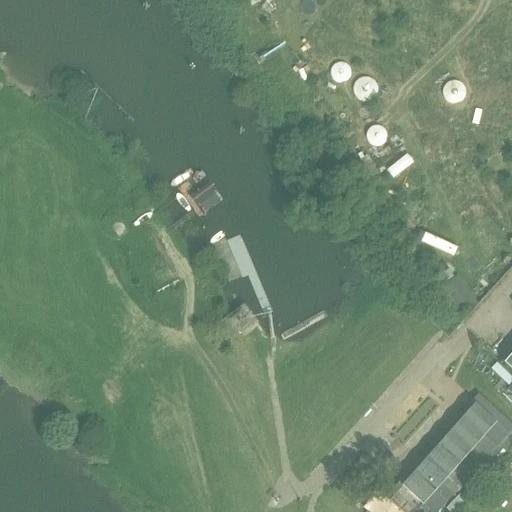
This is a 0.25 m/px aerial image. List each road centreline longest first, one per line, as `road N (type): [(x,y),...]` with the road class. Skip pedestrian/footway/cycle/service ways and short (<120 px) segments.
road 1 (residential): [(293,493),(348,451),(511,282)]
road 2 (track): [(265,327),(293,493)]
